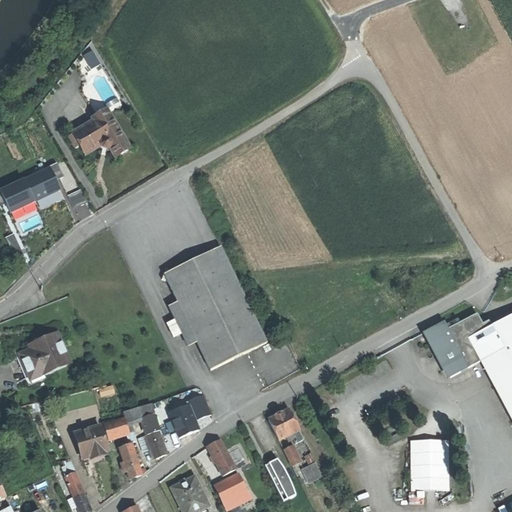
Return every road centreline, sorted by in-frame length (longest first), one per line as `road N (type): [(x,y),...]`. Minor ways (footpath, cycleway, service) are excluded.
road 1 (residential): [(109,511),(239,416),(494,275)]
road 2 (unclassified): [(494,275),(363,67),(191,168)]
road 3 (residential): [(191,168),(80,235),(0,308)]
